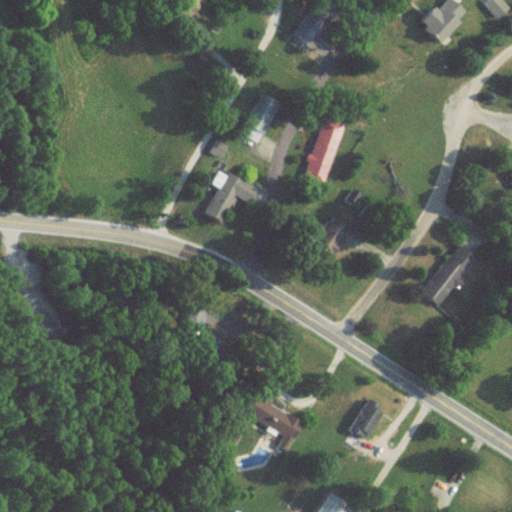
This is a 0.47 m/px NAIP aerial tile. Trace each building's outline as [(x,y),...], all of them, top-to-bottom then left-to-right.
[(493,27),(506,15),(492,0),(489,0),(478,10),(493,27)] [(305,8),(289,48),(306,55),(322,15),(305,8)] [(430,51),(451,29),(430,9),(409,31),(430,51)] [(276,112),(257,101),(234,139),(252,150),(276,112)] [(340,131),(317,123),(298,184),(320,191),(340,131)] [(244,206),(249,189),(211,179),(207,196),(244,206)] [(311,256),(330,261),(339,228),(320,223),(311,256)] [(472,265),(453,250),(414,300),(433,315),(472,265)] [(314,511),(336,511),(325,501),(314,511)]
